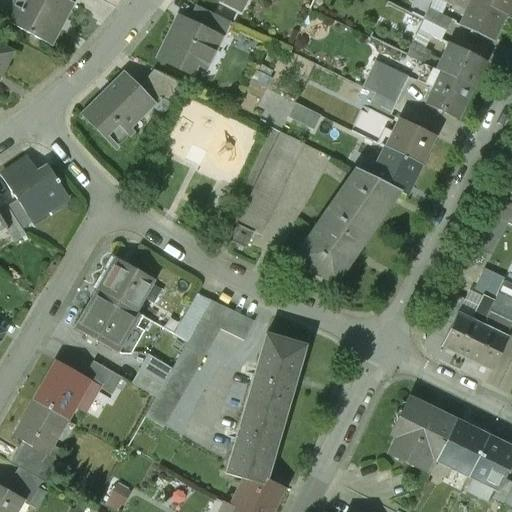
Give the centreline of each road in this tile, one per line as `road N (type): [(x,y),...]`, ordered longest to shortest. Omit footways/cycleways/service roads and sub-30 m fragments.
road 1 (residential): [(109,211),(221,277),(383,347)]
road 2 (residential): [(511,87),(383,347)]
road 3 (residential): [(0,394),(109,211)]
road 4 (residential): [(383,347),(303,511)]
road 5 (residential): [(42,115),(147,0)]
road 6 (residential): [(383,347),(511,412)]
